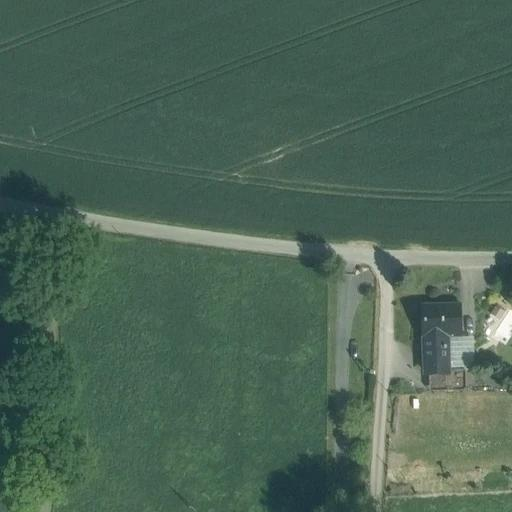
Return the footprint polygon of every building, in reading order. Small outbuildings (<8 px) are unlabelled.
[(487,316),(499,324),(507,313),(495,305),(487,316)] [(459,307),(422,309),(423,338),(424,338),(446,338),(459,337),(459,307)] [(447,359),(447,372),(461,372),(473,371),(472,337),(459,337),(446,338),(447,359)] [(446,338),(424,338),(425,360),(447,359),(446,338)] [(447,359),(425,360),(425,373),(430,373),(447,372),(447,359)] [(447,372),(430,373),(431,392),(462,392),(461,372),(447,372)]
